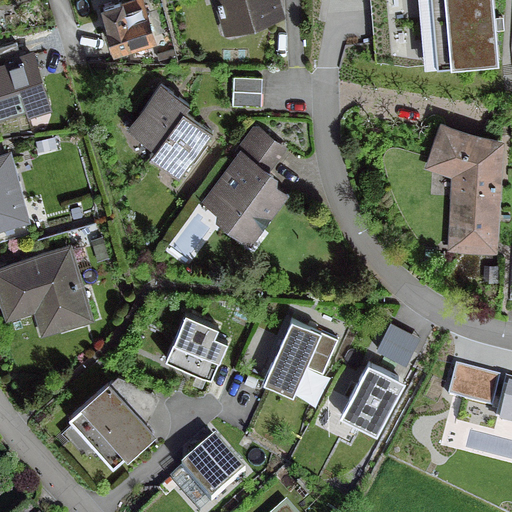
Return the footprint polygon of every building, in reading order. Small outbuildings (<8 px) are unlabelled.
[(130,0),(119,3),(119,2),(101,8),(113,50),(150,39),(137,0),(130,0)] [(227,31),(277,16),(272,0),(217,0),(218,2),(215,3),(219,14),(221,13),(227,31)] [(493,0),(435,0),(442,63),(499,57),(493,0)] [(0,46),(0,112),(43,99),(29,55),(19,58),(14,42),(0,46)] [(260,78),(231,76),(231,91),(259,92),(260,78)] [(181,111),(186,104),(159,84),(130,123),(141,131),(137,136),(153,148),(181,111)] [(230,105),(259,106),(259,92),(231,91),(230,105)] [(180,171),(209,132),(181,111),(153,148),(148,155),(165,168),(169,163),(180,171)] [(267,173),(263,170),(280,147),(254,128),(236,151),(244,157),(213,200),(231,213),(227,219),(251,237),(282,196),(269,186),(271,176),(266,173),(267,173)] [(452,244),(489,246),(495,146),(441,128),(430,164),(456,173),(452,244)] [(0,226),(23,220),(5,153),(0,154),(0,226)] [(94,253),(103,250),(100,238),(90,241),(94,253)] [(58,325),(85,317),(65,250),(49,255),(51,260),(43,262),(42,257),(0,269),(0,290),(7,314),(51,301),(58,325)] [(216,326),(183,312),(163,358),(209,378),(225,341),(212,335),(216,326)] [(289,318),(261,381),(290,394),(303,366),(320,373),(335,339),(289,318)] [(366,361),(337,414),(374,434),(403,380),(366,361)] [(106,383),(66,418),(110,468),(150,433),(118,397),(134,384),(116,376),(106,384),(106,383)] [(243,472),(213,438),(179,467),(209,501),(243,472)]
